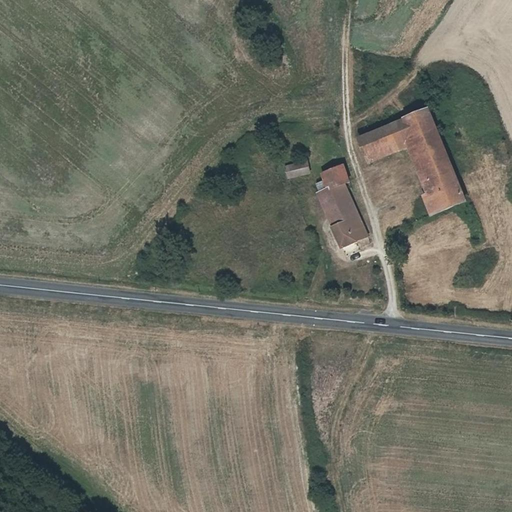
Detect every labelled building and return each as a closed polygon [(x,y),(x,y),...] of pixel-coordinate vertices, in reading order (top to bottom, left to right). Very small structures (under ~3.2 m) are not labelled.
[(431,108),(393,122),(400,141),(409,137),(412,147),(418,145),(436,193),(425,197),(432,215),(439,212),(467,203),(431,108)] [(371,161),(412,147),(409,137),(400,141),(393,122),(361,135),(371,161)] [(290,177),(309,167),(304,158),(290,164),(286,166),(290,177)] [(344,165),(325,172),(343,219),(333,224),(341,247),(369,236),(362,219),(358,221),(344,182),(349,180),(344,165)] [(343,219),(325,172),(315,176),(333,224),(343,219)] [(358,221),(362,219),(349,180),(344,182),(358,221)] [(426,224),(431,240),(446,236),(441,220),(426,224)]
